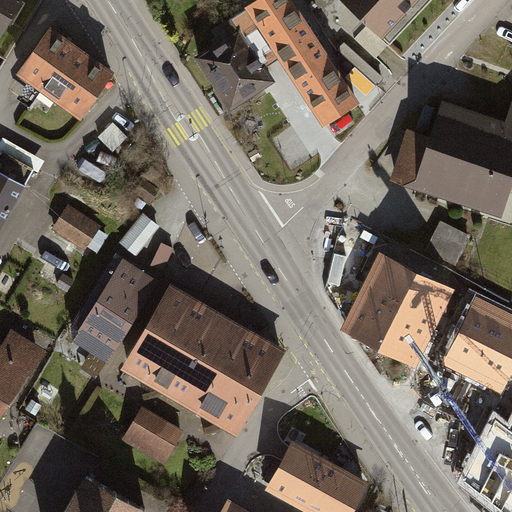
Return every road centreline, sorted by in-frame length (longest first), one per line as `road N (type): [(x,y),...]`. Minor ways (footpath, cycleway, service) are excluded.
road 1 (unclassified): [(264,243),(494,0)]
road 2 (secondary): [(264,243),(105,0)]
road 3 (residential): [(336,355),(258,422),(203,511)]
road 4 (secondary): [(441,511),(336,355)]
road 5 (secondary): [(336,355),(264,243)]
